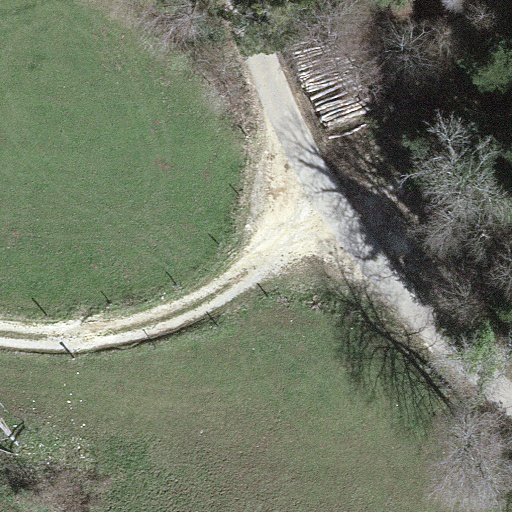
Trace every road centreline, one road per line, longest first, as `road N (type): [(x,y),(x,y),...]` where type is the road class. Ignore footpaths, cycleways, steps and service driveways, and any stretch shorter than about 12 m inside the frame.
road 1 (track): [(0,326),(121,326),(196,304),(330,213)]
road 2 (track): [(330,213),(399,293),(511,396)]
road 3 (track): [(241,0),(264,71),(330,213)]
